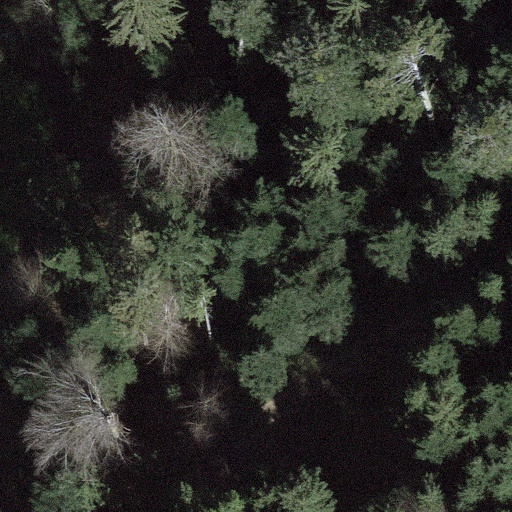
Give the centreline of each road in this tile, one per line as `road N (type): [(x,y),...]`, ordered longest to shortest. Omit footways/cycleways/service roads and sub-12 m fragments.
road 1 (track): [(511,259),(316,368),(240,428),(173,511)]
road 2 (track): [(188,0),(511,59)]
road 3 (track): [(0,21),(31,9),(154,0)]
